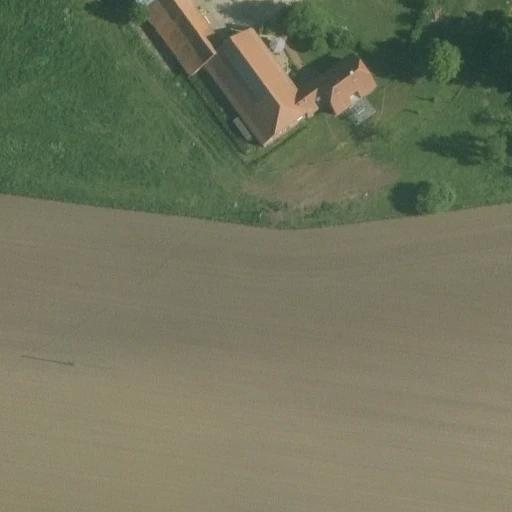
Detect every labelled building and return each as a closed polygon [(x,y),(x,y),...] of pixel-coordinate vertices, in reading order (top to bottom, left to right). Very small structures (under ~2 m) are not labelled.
[(125,0),(137,16),(141,14),(160,0),(125,0)] [(180,0),(160,0),(141,14),(158,38),(191,14),(180,0)] [(191,14),(158,38),(190,82),(204,72),(203,70),(221,56),(191,14)] [(293,99),(248,36),(221,56),(203,70),(204,72),(241,122),(252,138),(261,150),(305,120),(304,119),(306,118),(293,99)] [(370,93),(349,64),(315,89),(312,85),(293,99),(306,118),(325,106),(334,119),(370,93)] [(252,138),(241,122),(233,129),(244,144),(252,138)]
